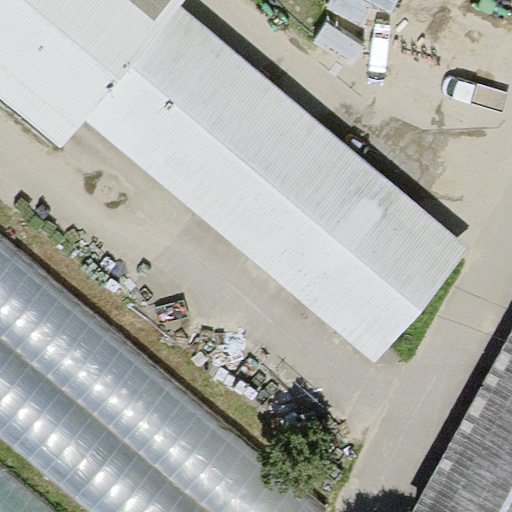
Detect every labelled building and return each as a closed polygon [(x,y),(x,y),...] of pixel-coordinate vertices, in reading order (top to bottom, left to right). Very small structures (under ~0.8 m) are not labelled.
[(0,0),(0,65),(58,113),(79,90),(154,0),(0,0)] [(180,0),(154,0),(79,90),(370,330),(455,228),(180,0)] [(294,511),(308,497),(0,234),(0,318),(227,511),(294,511)] [(511,511),(511,304),(406,492),(441,511),(511,511)] [(217,511),(0,330),(0,414),(116,511),(217,511)] [(74,511),(0,450),(0,511),(74,511)]
